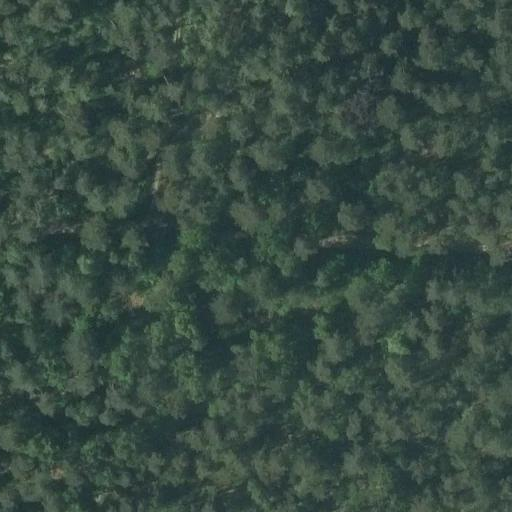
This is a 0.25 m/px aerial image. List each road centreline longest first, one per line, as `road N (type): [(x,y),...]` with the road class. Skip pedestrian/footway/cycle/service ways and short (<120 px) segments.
road 1 (track): [(511,249),(0,226)]
road 2 (track): [(156,233),(178,0)]
